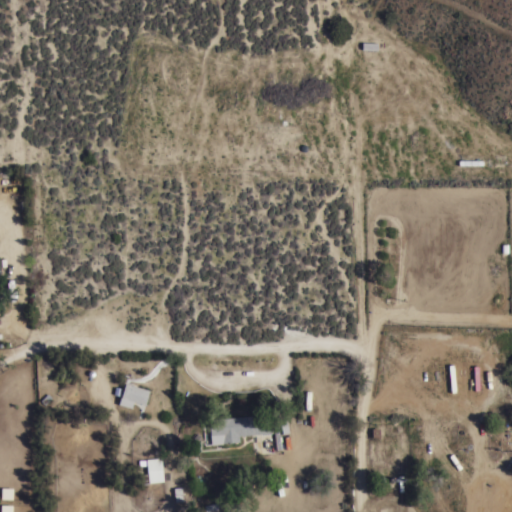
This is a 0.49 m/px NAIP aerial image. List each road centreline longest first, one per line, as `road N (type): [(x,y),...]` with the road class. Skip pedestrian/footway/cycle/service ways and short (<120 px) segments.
road 1 (residential): [(0,371),(36,348),(71,344),(324,344),(370,341),(388,316),(511,319)]
road 2 (residential): [(364,511),(370,341)]
